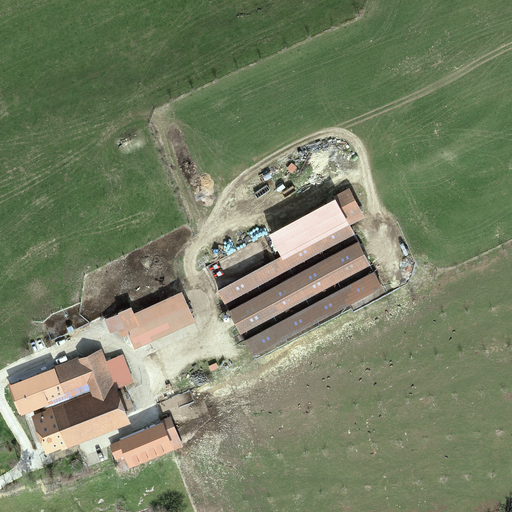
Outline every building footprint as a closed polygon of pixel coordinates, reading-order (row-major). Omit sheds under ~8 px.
[(349,188),(333,196),(335,200),(349,225),(364,217),(349,188)] [(281,256),(216,291),(252,358),(383,289),(349,225),(335,200),(269,235),(281,256)] [(132,326),(142,347),(200,320),(187,294),(141,316),(138,309),(113,321),(118,333),(132,326)] [(99,352),(8,386),(18,413),(42,405),(43,409),(111,384),(103,364),(99,352)] [(122,357),(103,364),(111,384),(129,377),(122,357)] [(126,424),(111,384),(43,409),(29,414),(44,455),(126,424)] [(118,447),(129,471),(187,445),(177,421),(118,447)]
